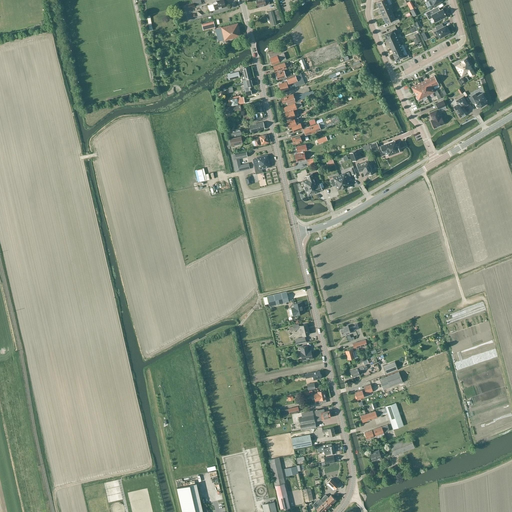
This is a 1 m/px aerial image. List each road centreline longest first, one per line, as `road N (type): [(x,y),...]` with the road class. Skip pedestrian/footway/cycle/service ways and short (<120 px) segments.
road 1 (tertiary): [(338,511),(351,491),(352,466),(297,234)]
road 2 (track): [(511,401),(484,298),(463,298),(421,170)]
road 3 (tertiary): [(297,234),(241,0)]
road 4 (tertiary): [(297,234),(341,219),(435,162)]
road 5 (residential): [(393,80),(459,46),(451,0)]
